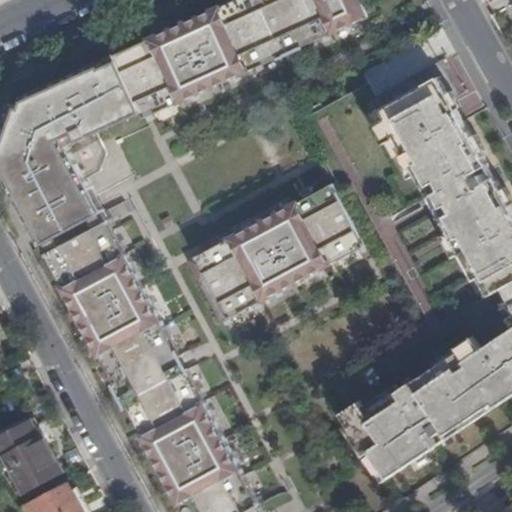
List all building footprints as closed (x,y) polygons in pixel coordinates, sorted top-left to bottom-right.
[(371,16),(363,0),(236,0),(117,54),(119,58),(103,65),(101,61),(25,96),(22,107),(12,104),(0,144),(0,154),(7,157),(4,167),(16,190),(21,187),(29,202),(24,205),(36,227),(97,193),(87,175),(101,169),(107,153),(97,132),(143,111),(147,117),(287,54),(285,49),(298,43),(300,48),(371,16)] [(117,54),(101,61),(103,65),(119,58),(117,54)] [(489,163),(440,75),(382,107),(387,116),(376,122),(386,140),(398,134),(431,195),(446,187),(449,193),(435,201),(487,296),(505,286),(511,297),(511,314),(511,316),(511,317),(511,328),(483,348),(479,341),(438,368),(442,375),(420,390),(411,376),(404,381),(413,395),(407,398),(405,395),(397,401),(395,398),(372,413),(363,400),(345,413),(361,437),(358,439),(377,468),(386,463),(394,475),(439,445),(433,436),(438,433),(439,434),(447,429),(452,437),(511,396),(511,203),(496,175),(488,179),(484,172),(476,177),(473,172),(489,163)] [(335,180),(191,257),(224,319),(368,242),(335,180)] [(21,187),(16,190),(24,205),(29,202),(21,187)] [(104,207),(97,193),(36,227),(43,241),(104,207)] [(183,354),(104,207),(43,241),(119,382),(122,380),(133,401),(130,402),(188,511),(262,511),(258,504),(262,502),(189,366),(184,369),(177,357),(183,354)] [(370,261),(349,269),(355,284),(376,276),(370,261)] [(189,366),(183,354),(177,357),(184,369),(189,366)] [(0,438),(0,441),(2,444),(39,425),(36,420),(0,438)] [(7,455),(45,436),(39,425),(2,444),(7,455)] [(63,471),(45,436),(7,455),(26,491),(63,471)] [(84,511),(69,482),(29,503),(33,511),(84,511)]
